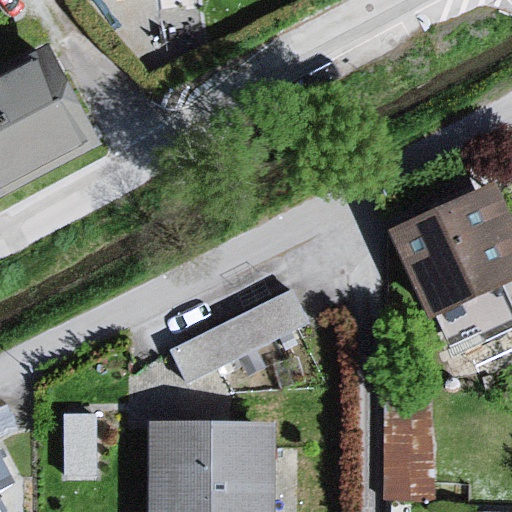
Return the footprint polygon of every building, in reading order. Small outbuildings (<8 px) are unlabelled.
[(41,69),(0,87),(0,201),(88,151),(41,69)] [(511,251),(483,191),(377,236),(419,325),(511,284),(511,251)] [(298,282),(171,335),(186,370),(313,318),(298,282)] [(65,402),(63,473),(100,473),(102,403),(65,402)] [(271,511),(276,432),(140,431),(142,511),(271,511)]
